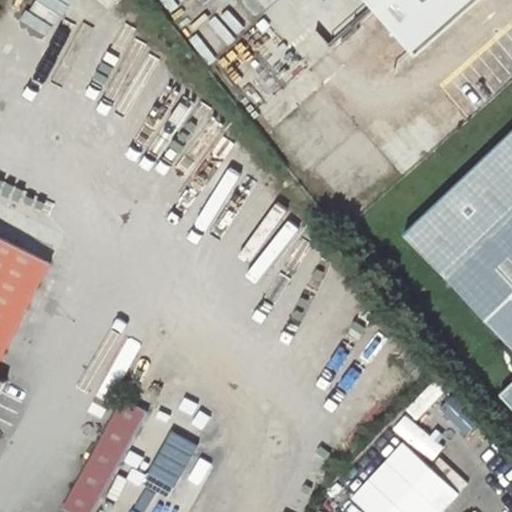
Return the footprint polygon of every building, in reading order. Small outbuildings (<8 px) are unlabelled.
[(368,0),(418,55),(479,0),(368,0)] [(176,63),(169,75),(195,88),(202,77),(176,63)] [(288,94),(262,118),(274,129),(299,106),(288,94)] [(511,129),(404,233),(419,248),(505,172),(511,165),(511,129)] [(419,248),(511,347),(511,165),(505,172),(419,248)] [(0,395),(8,382),(0,377),(0,360),(51,263),(0,236),(0,395)] [(511,382),(500,394),(511,406),(511,382)] [(69,511),(145,511),(189,433),(124,397),(63,508),(69,511)] [(357,496),(374,511),(447,511),(466,492),(430,458),(441,447),(409,416),(403,423),(415,435),(357,496)]
